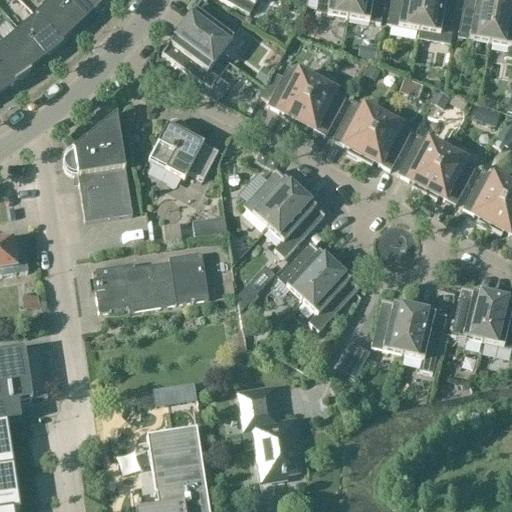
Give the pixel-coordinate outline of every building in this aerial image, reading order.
[(76,0),(53,0),(49,4),(76,30),(92,14),(76,0)] [(76,0),(92,14),(105,0),(76,0)] [(213,0),(248,19),(258,0),(213,0)] [(314,0),(307,0),(305,12),(316,14),(318,1),(314,0)] [(315,17),(347,23),(351,0),(318,0),(318,1),(316,14),(315,17)] [(351,0),(347,23),(380,29),(384,0),(351,0)] [(418,36),(424,0),(391,0),(386,30),(418,36)] [(424,0),(418,36),(419,36),(418,44),(449,50),(457,0),(424,0)] [(489,48),(497,3),(479,0),(464,0),(457,43),(489,48)] [(511,5),(497,3),(489,48),(508,52),(506,63),(511,63),(511,5)] [(49,4),(34,20),(61,47),(76,30),(49,4)] [(182,33),(220,60),(239,34),(201,6),(202,6),(201,5),(192,16),(194,17),(182,33)] [(34,20),(18,34),(43,62),(61,47),(34,20)] [(208,76),(220,60),(182,33),(171,48),(169,47),(161,58),(162,59),(209,93),(217,82),(208,76)] [(18,34),(2,47),(26,77),(26,76),(43,62),(18,34)] [(2,47),(0,49),(0,79),(8,91),(30,78),(29,77),(27,77),(26,76),(26,77),(2,47)] [(369,52),(366,66),(373,67),(375,53),(369,52)] [(281,123),(293,130),(316,86),(298,77),(297,77),(287,71),(266,110),(278,117),(279,115),(284,117),(281,123)] [(402,83),(397,96),(407,100),(412,86),(402,83)] [(316,86),(293,130),(306,137),(309,131),(313,133),(312,135),(324,141),(345,102),(334,97),(335,96),(316,86)] [(511,97),(505,96),(502,114),(511,115),(511,97)] [(346,158),(358,165),(381,121),(363,111),(363,112),(352,106),(331,145),(343,151),(344,149),(349,152),(346,158)] [(116,119),(67,158),(62,171),(72,181),(77,181),(84,228),(131,220),(116,120),(116,119)] [(381,121),(358,165),(370,171),(374,165),(378,168),(377,170),(389,176),(410,137),(399,131),(400,131),(381,121)] [(510,143),(511,139),(511,122),(509,121),(499,137),(510,143)] [(170,126),(167,130),(148,167),(184,185),(188,178),(202,185),(217,157),(185,140),(186,135),(184,130),(180,126),(175,125),(170,126)] [(423,199),(446,156),(428,146),(417,141),(396,180),(408,186),(409,184),(414,186),(411,193),(423,199)] [(464,165),(446,156),(423,199),(435,206),(439,200),(443,202),(442,204),(454,210),(475,171),(464,166),(464,165)] [(253,174),(233,195),(243,205),(263,183),(253,174)] [(476,227),(488,234),(511,190),(493,180),(493,181),(482,175),(461,214),(473,220),(474,219),(479,221),(476,227)] [(266,234),(298,200),(283,187),(285,185),(275,176),(274,177),(242,211),(266,234)] [(511,190),(488,234),(500,240),(504,234),(508,237),(507,239),(511,241),(511,190)] [(312,213),(298,200),(266,234),(281,247),(273,255),(283,264),(322,222),(323,222),(323,221),(313,212),(312,213)] [(173,223),(156,227),(160,246),(177,242),(173,223)] [(191,228),(194,243),(226,239),(223,223),(191,228)] [(311,243),(317,248),(323,241),(317,236),(311,243)] [(0,280),(27,277),(22,243),(0,246),(0,280)] [(301,307),(332,273),(318,260),(319,258),(309,249),(308,250),(277,285),(301,307)] [(201,261),(197,259),(168,264),(168,268),(133,273),(133,269),(91,276),(98,318),(127,313),(128,317),(207,304),(201,261)] [(346,286),(332,273),(301,307),(315,320),(307,328),(317,337),(357,295),(358,294),(348,285),(346,286)] [(450,340),(482,348),(492,303),(473,299),(474,297),(461,294),(460,295),(461,295),(450,340)] [(38,300),(27,300),(27,312),(39,312),(38,300)] [(492,303),(482,348),(511,355),(511,305),(511,306),(511,308),(492,303)] [(402,361),(412,316),(394,311),(394,309),(381,306),(380,308),(381,308),(370,353),(402,361)] [(431,320),(412,316),(402,361),(421,365),(418,376),(431,379),(445,323),(445,321),(432,318),(431,320)] [(319,345),(308,367),(318,372),(329,351),(319,345)] [(351,349),(336,377),(354,386),(369,358),(351,349)] [(0,511),(18,511),(6,427),(20,425),(17,407),(46,403),(39,351),(0,356),(0,511)] [(291,446),(296,445),(293,427),(277,429),(271,395),(239,400),(244,436),(249,435),(251,452),(256,451),(261,487),(283,484),(283,479),(296,477),(291,446)] [(187,399),(171,402),(174,413),(189,409),(187,399)] [(157,511),(155,511),(207,511),(195,432),(146,439),(146,440),(147,449),(157,511)]
